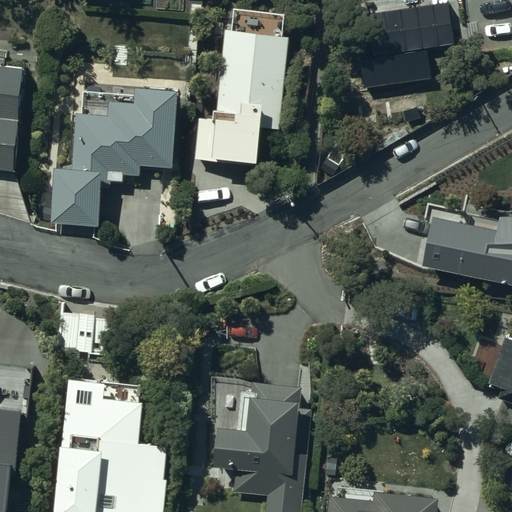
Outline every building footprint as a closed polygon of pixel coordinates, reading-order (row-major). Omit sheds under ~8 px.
[(447,0),(438,0),(366,9),(372,54),(453,43),(447,0)] [(236,5),(234,25),(224,24),(216,104),(213,104),(212,115),(198,114),(193,155),(210,157),(210,154),(256,159),(260,123),(279,125),(289,30),(281,29),(283,10),(236,5)] [(0,50),(0,167),(14,169),(23,61),(5,60),(6,51),(0,50)] [(71,163),(55,161),(50,220),(97,224),(100,185),(109,186),(110,178),(122,179),(122,172),(138,173),(139,162),(172,165),(178,86),(135,82),(134,98),(109,96),(108,111),(76,108),(71,163)] [(423,91),(345,101),(348,130),(427,119),(423,91)] [(486,382),(501,387),(498,395),(511,399),(511,334),(505,332),(486,382)] [(106,377),(67,373),(61,439),(60,439),(52,511),(163,511),(167,475),(164,475),(167,441),(138,439),(142,396),(104,392),(106,377)] [(301,382),(253,377),(252,388),(239,388),(235,425),(219,424),(215,463),(236,466),(233,492),(267,495),(265,511),(277,511),(299,511),(311,404),(299,403),(301,382)] [(338,490),(329,489),(327,511),(434,511),(437,491),(338,484),(338,490)]
